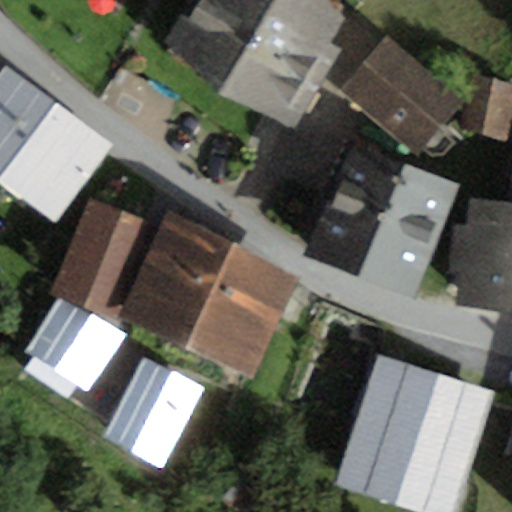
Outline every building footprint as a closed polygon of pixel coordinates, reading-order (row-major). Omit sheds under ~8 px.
[(323,0),(182,0),(159,34),(205,88),(295,119),(352,28),(323,0)] [(463,108),(385,44),(337,97),(371,125),(398,125),(425,152),(463,108)] [(121,157),(8,76),(0,87),(0,184),(66,232),(121,157)] [(511,125),(511,89),(472,80),(459,130),(508,142),(511,125)] [(458,197),(350,154),(308,256),(416,300),(458,197)] [(152,232),(95,207),(53,300),(110,325),(152,232)] [(511,214),(472,209),(458,311),(511,318),(511,214)] [(300,288),(173,225),(123,325),(250,388),(300,288)] [(63,313),(29,359),(79,396),(114,350),(63,313)] [(448,511),(488,399),(380,361),(334,491),(393,511),(448,511)] [(203,397),(145,364),(102,441),(160,473),(203,397)]
